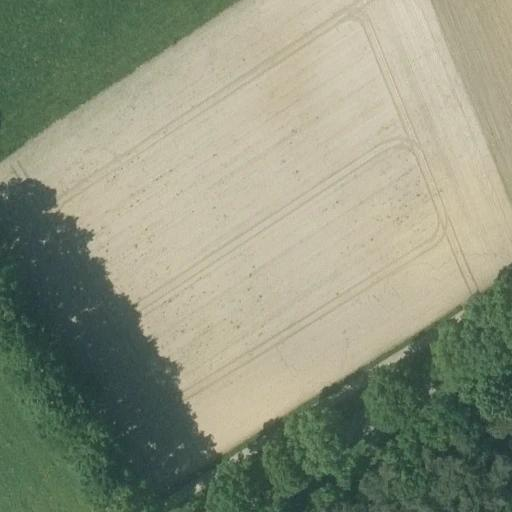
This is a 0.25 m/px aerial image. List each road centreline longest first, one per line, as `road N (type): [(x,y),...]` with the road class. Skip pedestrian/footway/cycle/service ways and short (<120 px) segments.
road 1 (tertiary): [(213,511),(511,326)]
road 2 (track): [(128,511),(0,305)]
